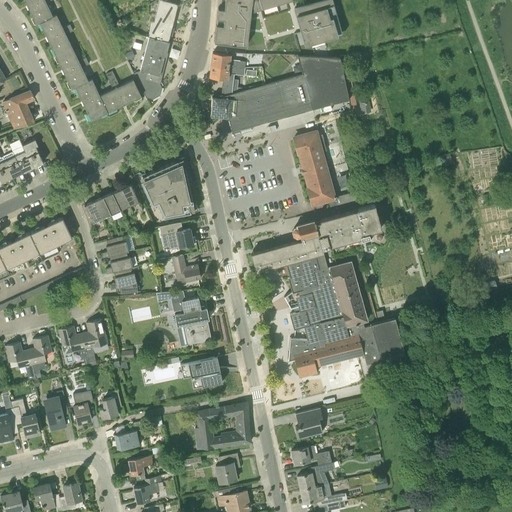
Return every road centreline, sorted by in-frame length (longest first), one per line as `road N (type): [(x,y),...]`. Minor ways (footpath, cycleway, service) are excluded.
road 1 (residential): [(281,511),(206,162),(167,112)]
road 2 (residential): [(0,329),(82,308),(94,293),(63,178)]
road 3 (residential): [(82,169),(0,9)]
road 4 (residential): [(112,511),(101,466),(85,454),(0,473)]
